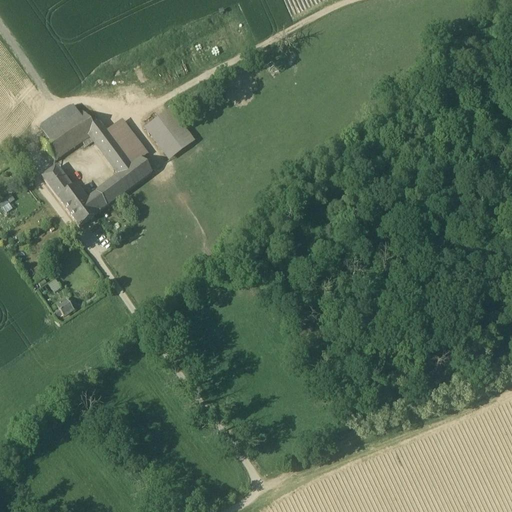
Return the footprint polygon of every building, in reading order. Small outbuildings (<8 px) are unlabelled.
[(137,7),(132,0),(116,0),(114,1),(123,16),(137,7)] [(72,110),(42,129),(48,138),(78,119),(72,110)] [(100,124),(91,110),(83,115),(92,129),(100,124)] [(167,163),(193,145),(171,114),(145,132),(167,163)] [(48,138),(41,143),(55,163),(91,139),(91,138),(96,135),(92,129),(83,115),(78,119),(48,138)] [(121,124),(106,136),(130,169),(141,162),(146,158),(121,124)] [(106,136),(102,131),(96,135),(91,138),(91,139),(118,175),(120,177),(130,169),(106,136)] [(117,179),(85,204),(95,218),(151,175),(141,162),(130,169),(120,177),(117,179)] [(72,193),(58,173),(53,171),(42,179),(59,202),(72,193)] [(6,188),(1,192),(6,198),(11,194),(6,188)] [(85,204),(80,207),(75,200),(77,199),(78,200),(81,198),(75,190),(72,193),(59,202),(79,229),(95,218),(85,204)] [(12,195),(5,199),(8,205),(15,201),(12,195)] [(47,286),(54,294),(61,289),(55,280),(47,286)] [(66,302),(57,309),(63,318),(73,311),(66,302)]
